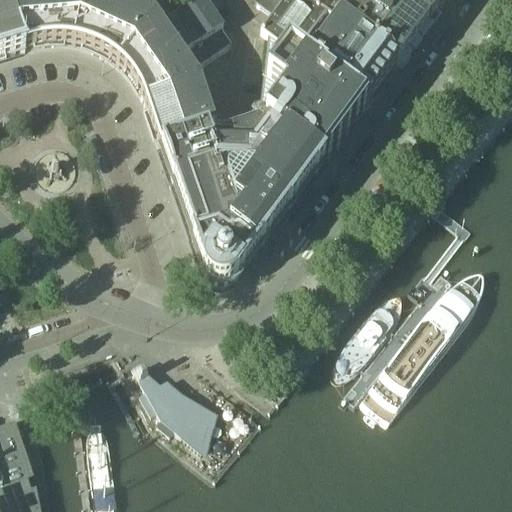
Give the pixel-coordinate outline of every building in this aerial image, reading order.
[(7,0),(6,0),(0,2),(0,62),(23,56),(23,54),(7,0)] [(7,0),(23,54),(27,53),(35,51),(41,50),(45,49),(52,49),(56,49),(59,49),(65,50),(71,51),(81,0),(7,0)] [(153,28),(93,0),(81,0),(71,51),(75,51),(79,52),(83,54),(87,55),(90,56),(96,59),(99,60),(106,64),(112,68),(115,71),(153,28)] [(327,163),(363,115),(395,72),(337,30),(295,0),(259,0),(253,8),(271,21),(259,37),(268,45),(259,124),(263,127),(262,128),(266,131),(261,138),(247,128),(213,140),(213,141),(159,159),(171,193),(171,192),(191,249),(190,249),(200,279),(201,279),(202,282),(202,283),(202,284),(203,287),(205,290),(206,291),(207,292),(208,293),(211,295),(215,296),(218,297),(221,297),(223,296),(225,296),(226,295),(229,293),(232,291),(233,290),(241,279),(259,254),(260,255),(268,244),(268,243),(286,218),(287,219),(295,208),(294,207),(313,182),(314,183),(321,173),(321,172),(328,163),(327,163)] [(359,0),(295,0),(337,30),(359,0)] [(427,30),(385,0),(359,0),(337,30),(395,72),(427,30)] [(385,0),(427,30),(436,18),(435,17),(448,0),(385,0)] [(153,28),(115,71),(120,75),(124,80),(126,83),(131,88),(135,94),(136,97),(138,100),(141,106),(143,111),(197,93),(186,76),(189,74),(191,77),(229,51),(219,37),(221,36),(200,5),(157,35),(153,28)] [(197,93),(143,111),(159,159),(213,141),(213,140),(197,93)] [(159,394),(133,373),(129,375),(158,427),(199,460),(210,418),(195,410),(180,402),(166,390),(159,394)] [(0,511),(37,511),(34,494),(29,495),(26,486),(32,484),(13,428),(0,432),(0,511)]
